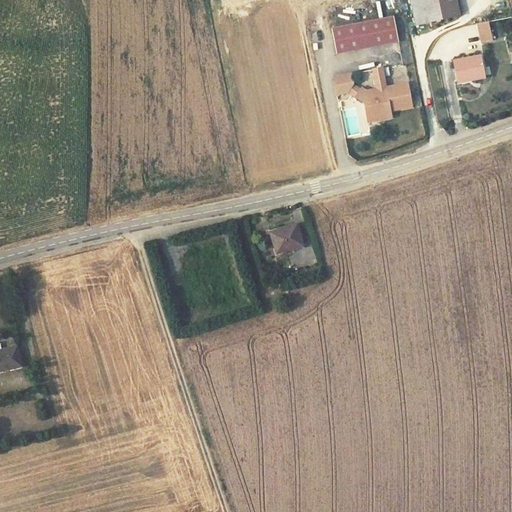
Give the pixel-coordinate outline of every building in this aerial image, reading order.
[(410,0),(416,25),(444,19),(461,16),(457,0),(410,0)] [(392,17),(330,30),(335,55),(397,42),(392,17)] [(484,78),(479,56),(453,61),(458,83),(484,78)] [(381,69),(373,71),(375,81),(383,79),(381,69)] [(352,87),(350,75),(337,78),(333,83),(336,96),(348,94),(352,87)] [(360,91),(356,89),(351,96),(364,104),(367,119),(378,117),(379,120),(391,118),(390,111),(412,107),(407,84),(385,88),(383,79),(375,81),(376,90),(377,92),(372,93),(373,96),(369,96),(368,92),(366,92),(361,89),(360,91)] [(277,252),(304,242),(297,222),(270,230),(277,252)] [(0,371),(19,368),(15,347),(0,349),(0,371)]
